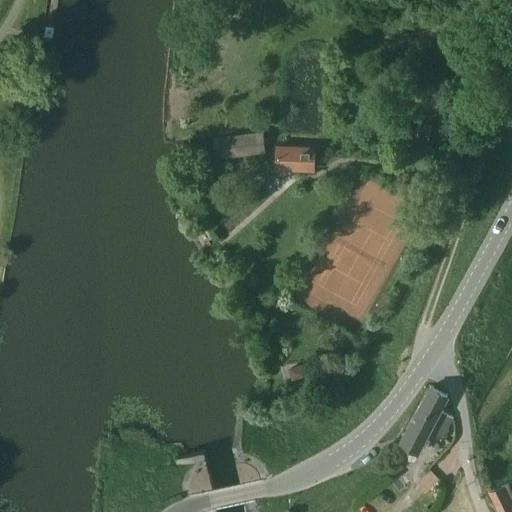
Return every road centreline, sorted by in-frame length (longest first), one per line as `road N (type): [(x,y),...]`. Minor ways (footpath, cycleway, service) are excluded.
road 1 (tertiary): [(184,511),(295,482),(358,444),(432,353),(511,210)]
road 2 (track): [(474,168),(423,320),(412,380)]
road 3 (track): [(432,353),(462,406),(482,511)]
road 4 (track): [(349,159),(474,168)]
